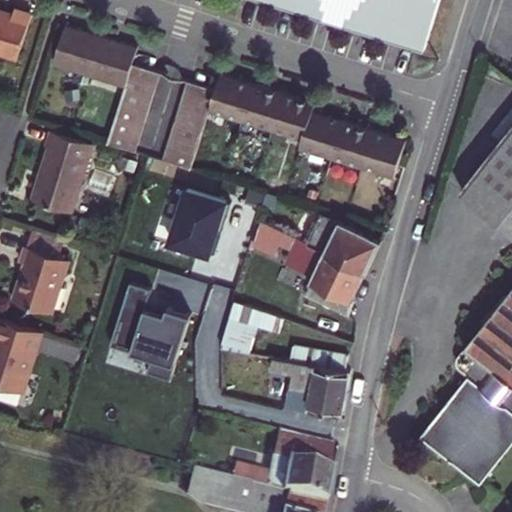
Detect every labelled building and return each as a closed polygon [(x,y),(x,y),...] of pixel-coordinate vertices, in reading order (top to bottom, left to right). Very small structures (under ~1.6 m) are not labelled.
[(268,0),(426,49),(440,0),(268,0)] [(0,50),(19,57),(32,13),(16,8),(14,13),(0,8),(0,50)] [(102,35),(67,23),(54,63),(90,74),(102,35)] [(138,46),(102,35),(90,74),(126,85),(129,75),(133,62),(138,46)] [(157,84),(161,70),(133,62),(129,75),(157,84)] [(253,82),(222,72),(217,88),(213,101),(210,108),(242,118),(253,82)] [(154,91),(157,84),(129,75),(126,85),(125,88),(152,97),(154,91)] [(213,101),(217,88),(189,79),(185,93),(213,101)] [(285,92),(253,82),(242,118),(274,128),(285,92)] [(148,110),(152,97),(125,88),(121,102),(148,110)] [(274,128),(305,138),(314,110),(317,102),(285,92),(274,128)] [(210,108),(213,101),(185,93),(181,106),(209,114),(210,108)] [(144,124),(148,110),(121,102),(117,115),(144,124)] [(204,128),(209,114),(181,106),(177,119),(204,128)] [(345,120),(314,110),(305,138),(302,146),(334,156),(345,120)] [(140,137),(144,124),(117,115),(112,128),(140,137)] [(200,141),(204,128),(177,119),(173,133),(200,141)] [(376,130),(345,120),(334,156),(365,166),(376,130)] [(511,511),(511,126),(462,190),(511,229),(511,288),(466,346),(458,356),(457,360),(458,362),(459,365),(460,367),(470,375),(422,435),(482,482),(511,444),(511,511)] [(136,150),(140,137),(112,128),(108,142),(136,150)] [(94,143),(52,129),(47,145),(50,145),(33,199),(73,211),(94,143)] [(396,176),(407,139),(376,130),(365,166),(396,176)] [(196,154),(200,141),(173,133),(168,146),(196,154)] [(192,168),(196,154),(168,146),(164,159),(192,168)] [(173,238),(217,252),(234,198),(190,184),(173,238)] [(382,240),(341,221),(321,212),(307,241),(367,270),(382,240)] [(283,229),(263,219),(255,244),(273,252),(278,241),(283,229)] [(352,300),(367,270),(307,241),(283,229),(278,241),(292,248),(288,255),(297,260),(301,269),(315,276),(310,286),(307,293),(351,315),(353,301),(352,300)] [(44,250),(70,258),(75,242),(49,234),(44,250)] [(53,311),(70,258),(44,250),(26,244),(21,260),(26,261),(14,298),(53,311)] [(297,277),(310,286),(315,276),(301,269),(297,277)] [(152,368),(174,375),(195,311),(173,304),(171,310),(150,304),(157,284),(136,278),(116,341),(156,354),(152,368)] [(285,317),(236,299),(231,315),(259,323),(259,324),(281,330),(285,317)] [(227,330),(255,338),(259,324),(259,323),(231,315),(227,330)] [(0,383),(23,391),(43,330),(0,316),(0,383)] [(255,338),(227,330),(222,347),(251,352),(255,338)] [(322,348),(295,344),(292,359),(319,364),(322,348)] [(347,369),(350,353),(322,348),(319,364),(347,369)] [(352,370),(347,369),(319,364),(292,359),(274,356),(272,369),(294,373),(285,419),(283,435),(330,446),(335,413),(343,414),(352,370)] [(212,403),(209,417),(278,434),(283,435),(285,419),(254,412),(254,414),(223,407),(224,406),(212,403)] [(283,435),(278,434),(269,474),(235,465),(231,479),(326,503),(337,447),(330,446),(283,435)] [(221,511),(259,511),(210,500),(216,475),(192,469),(185,498),(198,507),(221,511)] [(324,511),(326,503),(231,479),(216,475),(210,500),(259,511),(324,511)]
